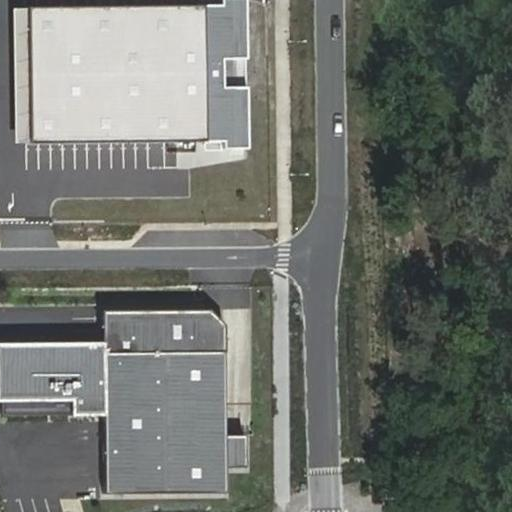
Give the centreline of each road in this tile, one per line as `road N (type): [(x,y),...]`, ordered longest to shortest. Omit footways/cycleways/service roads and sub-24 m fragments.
road 1 (residential): [(320,239),(274,258),(0,260)]
road 2 (residential): [(327,511),(320,239)]
road 3 (residential): [(331,0),(333,177),(320,239)]
